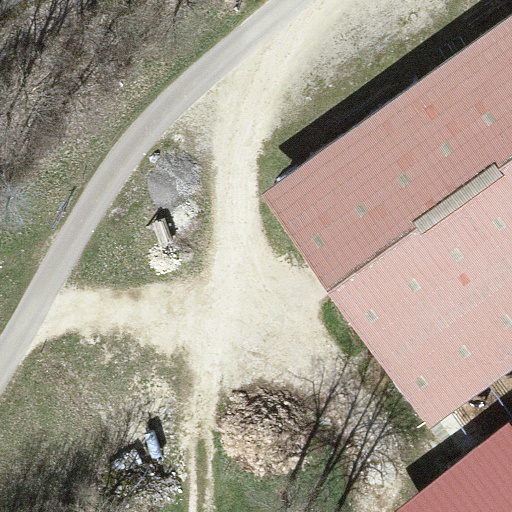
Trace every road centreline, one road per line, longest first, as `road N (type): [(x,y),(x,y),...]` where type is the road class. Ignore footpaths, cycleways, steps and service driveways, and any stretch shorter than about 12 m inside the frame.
road 1 (track): [(189,511),(214,329),(280,21)]
road 2 (unclassified): [(0,367),(74,233),(153,135),(310,0)]
